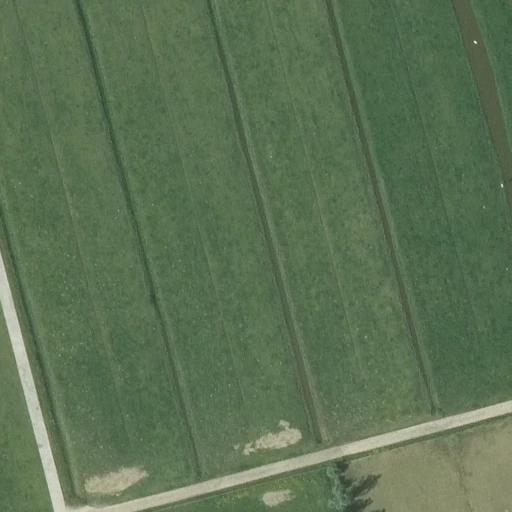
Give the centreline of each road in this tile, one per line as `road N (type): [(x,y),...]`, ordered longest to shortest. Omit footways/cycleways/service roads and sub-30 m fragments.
road 1 (track): [(105,511),(511,404)]
road 2 (track): [(61,511),(0,276)]
